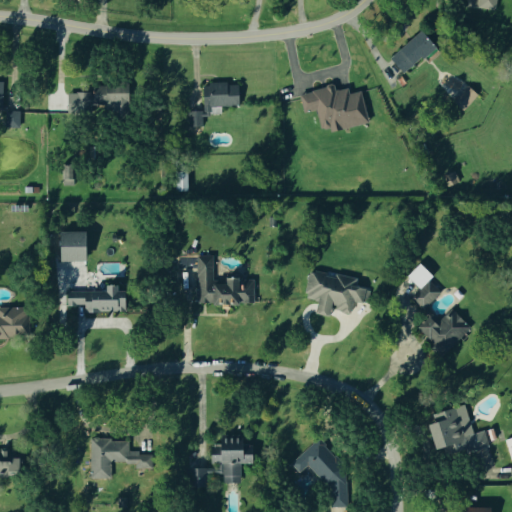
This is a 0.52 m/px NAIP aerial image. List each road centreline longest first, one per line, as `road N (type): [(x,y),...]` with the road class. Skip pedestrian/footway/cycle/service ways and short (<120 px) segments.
road 1 (residential): [(394,511),(391,461),(373,412),(307,375),(169,366),(0,388)]
road 2 (residential): [(0,15),(207,39),(311,28),(368,0)]
